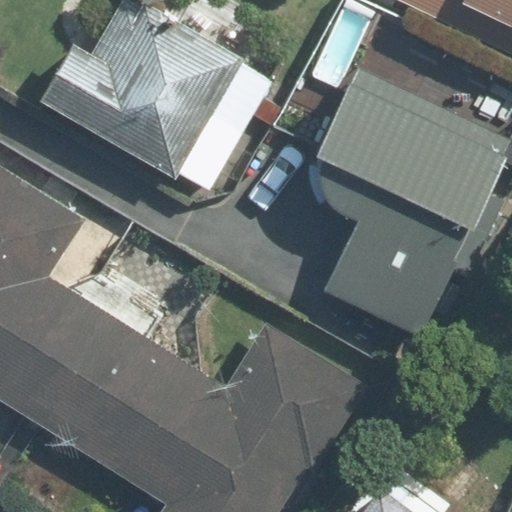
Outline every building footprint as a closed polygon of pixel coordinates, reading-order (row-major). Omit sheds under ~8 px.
[(82,36),(49,93),(183,170),(186,164),(218,183),(281,75),(249,56),(253,50),(165,0),(124,0),(98,45),(82,36)] [(511,0),(423,0),(511,40),(511,0)] [(511,103),(494,95),(496,90),(503,93),(510,81),(443,48),(422,89),(365,61),(327,137),(337,142),(332,158),(336,181),(355,203),(369,209),(333,280),(430,329),(470,249),(465,246),(483,211),(487,213),(511,160),(511,103)] [(0,391),(174,499),(165,511),(280,511),(313,460),(320,465),(372,382),(274,321),(235,382),(55,270),(92,212),(0,154),(0,391)] [(444,511),(394,473),(363,511),(444,511)]
